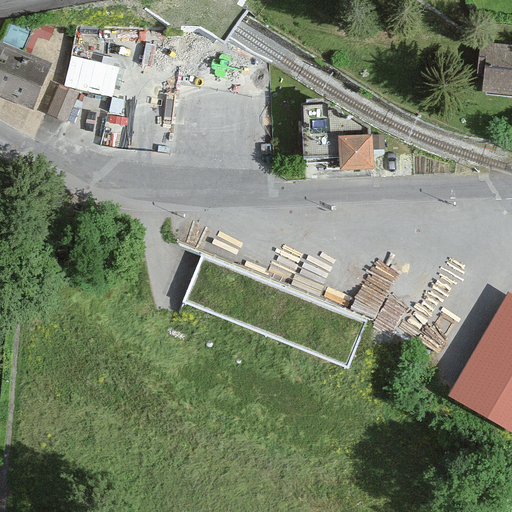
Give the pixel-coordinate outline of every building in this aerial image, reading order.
[(511,40),(485,40),(483,91),(511,92),(511,40)] [(0,44),(0,89),(36,103),(51,65),(0,44)] [(116,94),(123,63),(70,53),(64,84),(116,94)] [(54,113),(70,116),(75,89),(59,86),(54,113)] [(329,99),(303,101),(306,159),(332,158),(329,99)] [(375,132),(340,136),(344,171),(378,168),(375,132)] [(356,305),(375,316),(407,254),(388,243),(356,305)] [(368,321),(203,256),(182,309),(347,374),(368,321)] [(511,299),(509,297),(448,403),(511,439),(511,299)]
